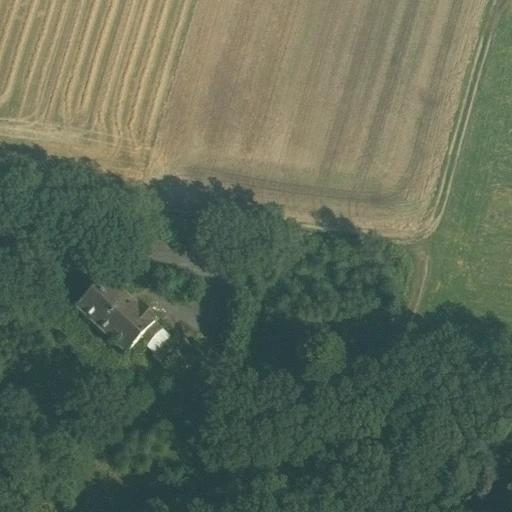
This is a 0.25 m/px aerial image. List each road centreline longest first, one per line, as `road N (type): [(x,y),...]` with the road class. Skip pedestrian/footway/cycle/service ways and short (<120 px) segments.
road 1 (track): [(0,203),(422,246)]
road 2 (track): [(397,511),(392,368),(422,246)]
road 3 (track): [(498,0),(422,246)]
